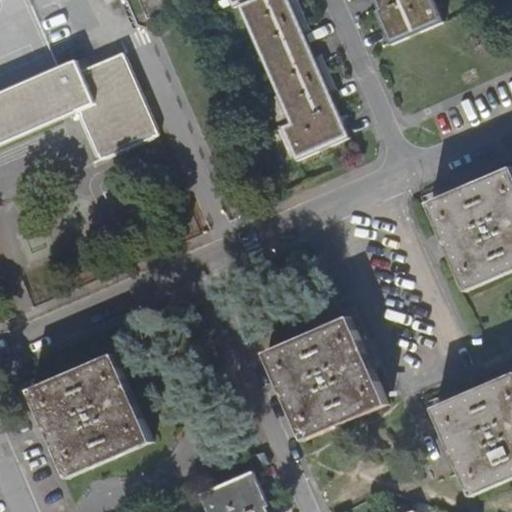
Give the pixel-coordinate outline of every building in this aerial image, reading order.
[(173,0),(134,0),(142,15),(173,0)] [(226,0),(232,12),(239,11),(289,126),(284,130),(298,162),(349,139),(330,96),(338,92),(323,56),(315,58),(305,37),(313,33),(308,21),(298,0),(289,0),(288,1),(288,0),(226,0)] [(374,0),(380,12),(376,14),(391,46),(444,22),(433,0),(374,0)] [(98,160),(155,134),(119,53),(79,70),(73,59),(0,91),(0,142),(76,110),(98,160)] [(511,169),(431,204),(452,250),(469,290),(511,271),(511,169)] [(349,316),(267,352),(304,437),(387,401),(371,365),(349,316)] [(118,353),(35,389),(54,431),(73,475),(156,440),(118,353)] [(511,482),(511,379),(437,412),(457,459),(475,499),(511,482)] [(255,469),(199,493),(207,511),(269,511),(266,504),(269,501),(259,479),(255,469)]
